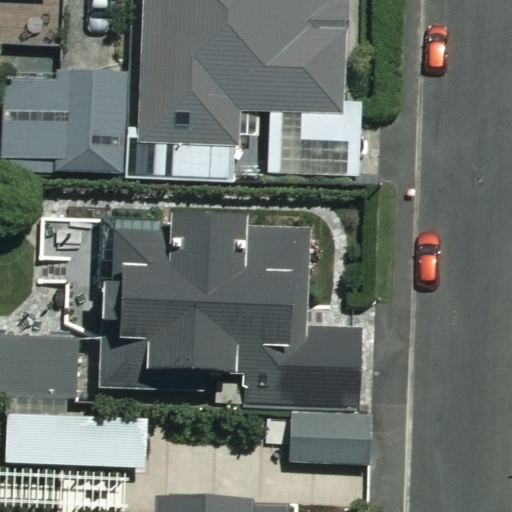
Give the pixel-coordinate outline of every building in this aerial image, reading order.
[(137,0),(138,191),(275,190),(275,184),(363,183),(363,113),(336,113),(334,0),(137,0)] [(54,83),(54,74),(6,75),(8,182),(123,180),(121,82),(54,83)] [(213,384),(214,417),(289,416),(290,466),(358,465),(356,334),(309,335),(307,232),(92,236),(94,337),(89,337),(91,404),(144,403),(144,385),(213,384)] [(73,348),(0,348),(0,407),(73,407),(73,348)] [(146,424),(5,424),(5,473),(146,472),(146,424)]
